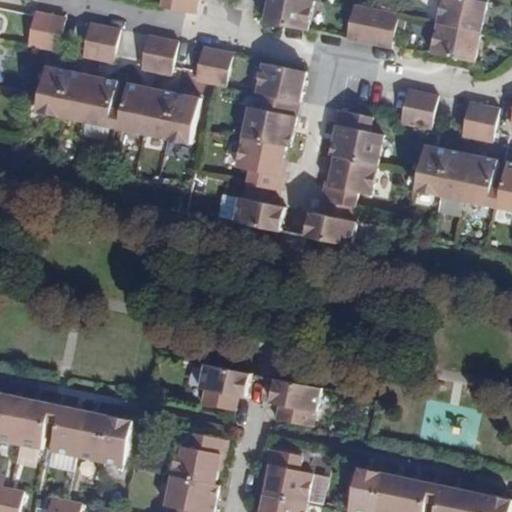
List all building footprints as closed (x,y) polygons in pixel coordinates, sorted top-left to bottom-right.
[(163,0),(162,8),(196,15),(198,0),(163,0)] [(267,0),(264,21),(308,31),(315,2),(305,0),(304,0),(267,0)] [(442,0),(437,24),(481,32),(487,4),(469,0),(442,0)] [(346,39),(353,40),(359,9),(353,8),(353,10),(346,39)] [(359,9),(353,40),(361,42),(368,10),(359,9)] [(368,10),(361,42),(375,45),(382,13),(368,10)] [(29,46),(42,49),(43,49),(50,15),(37,12),(36,17),(29,46)] [(382,13),(375,45),(391,49),(392,45),(398,17),(382,13)] [(50,15),(43,49),(57,52),(60,42),(64,19),(50,15)] [(437,24),(431,53),(475,62),(481,32),(437,24)] [(83,58),(97,61),(104,27),(90,25),(85,48),(83,58)] [(112,64),(114,53),(119,30),(104,27),(97,61),(112,64)] [(148,36),(143,59),(142,70),(155,73),(162,39),(148,36)] [(162,39),(155,73),(170,76),(172,65),(177,42),(162,39)] [(203,48),(197,71),(196,81),(210,84),(216,50),(203,48)] [(210,84),(212,84),(226,87),(232,57),(232,53),(216,50),(210,84)] [(256,93),(266,96),(300,103),(306,73),(262,63),(256,93)] [(37,113),(60,118),(69,72),(47,67),(37,113)] [(69,72),(60,118),(84,123),(93,77),(69,72)] [(93,77),(84,123),(106,127),(116,82),(93,77)] [(120,130),(142,135),(151,89),(130,84),(120,130)] [(151,89),(142,135),(167,140),(176,94),(151,89)] [(423,123),(421,128),(425,129),(432,130),(435,120),(439,96),(424,92),(417,122),(423,123)] [(176,94),(167,140),(190,145),(199,99),(176,94)] [(251,109),(245,138),(290,148),(300,103),(266,96),(263,111),(251,109)] [(463,137),(477,140),(483,106),(470,103),(465,127),(463,137)] [(492,143),(495,133),(499,110),(483,106),(477,140),(492,143)] [(334,157),(375,166),(382,134),(369,131),(372,118),(339,110),(329,156),(334,157)] [(250,172),(248,186),(280,192),(290,148),(245,138),(239,169),(250,172)] [(418,192),(441,197),(450,151),(428,147),(418,192)] [(441,197),(464,202),(473,156),(450,151),(441,197)] [(473,156),(464,202),(487,207),(496,161),(473,156)] [(323,185),(320,201),(353,207),(356,192),(369,194),(375,166),(334,157),(328,186),(323,185)] [(502,210),(511,211),(511,164),(502,210)] [(239,199),(234,223),(280,233),(285,208),(278,206),(280,192),(248,186),(245,199),(239,199)] [(312,205),(305,238),(352,248),(356,223),(351,222),(353,207),(320,201),(319,207),(312,205)] [(245,397),(250,373),(203,363),(198,388),(203,389),(199,408),(234,415),(238,396),(245,397)] [(317,413),(321,388),(274,378),(270,402),(277,404),(274,423),(309,430),(313,412),(317,413)] [(27,393),(4,388),(0,407),(0,437),(17,441),(27,393)] [(49,398),(27,393),(17,441),(40,446),(46,418),(49,398)] [(56,399),(49,398),(46,418),(52,419),(56,399)] [(61,400),(56,399),(52,419),(57,420),(61,400)] [(85,406),(61,400),(57,420),(52,447),(75,453),(85,406)] [(110,411),(85,406),(75,453),(100,458),(110,411)] [(134,416),(110,411),(100,458),(125,464),(128,447),(131,432),(134,416)] [(197,425),(196,430),(217,434),(217,429),(197,425)] [(182,427),(172,474),(217,483),(221,463),(223,452),(227,453),(230,436),(217,434),(196,430),(182,427)] [(137,433),(131,432),(128,447),(134,449),(137,433)] [(304,452),(269,444),(266,461),(270,462),(268,474),(264,493),(309,502),(315,472),(301,467),(304,452)] [(374,511),(384,469),(360,464),(351,511),(354,511),(374,511)] [(401,511),(409,474),(384,469),(374,511),(401,511)] [(217,483),(172,474),(166,501),(180,504),(178,511),(214,511),(220,484),(217,483)] [(425,511),(428,501),(432,479),(409,474),(401,511),(425,511)] [(434,502),(438,480),(432,479),(428,501),(434,502)] [(439,503),(444,481),(438,480),(434,502),(439,503)] [(461,511),(467,486),(444,481),(439,503),(437,511),(461,511)] [(0,485),(0,511),(3,511),(8,487),(0,485)] [(486,511),(491,491),(467,486),(461,511),(486,511)] [(8,487),(3,511),(16,511),(21,490),(8,487)] [(511,511),(511,508),(511,495),(491,491),(486,511),(511,511)] [(306,511),(309,502),(264,493),(259,492),(256,506),(261,507),(260,511),(306,511)] [(51,495),(47,511),(63,511),(66,499),(51,495)] [(78,511),(81,502),(66,499),(63,511),(78,511)]
